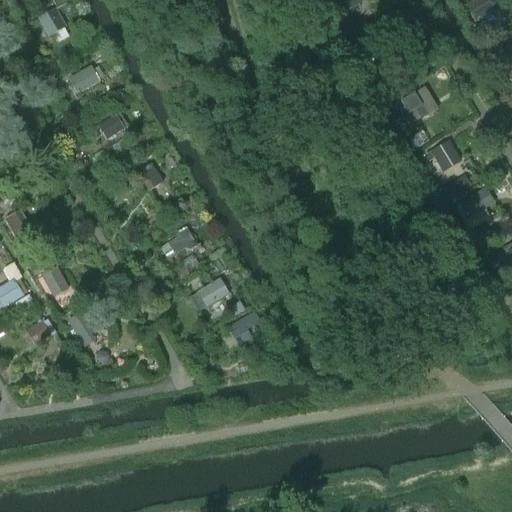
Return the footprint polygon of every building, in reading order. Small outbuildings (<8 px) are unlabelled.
[(365,0),(336,0),(344,13),(365,0)] [(498,7),(493,0),(476,0),(465,7),(474,22),(498,7)] [(64,27),(53,11),(38,20),(49,37),(64,27)] [(379,39),(365,48),(378,68),(391,60),(379,39)] [(511,56),(503,63),(511,76),(511,56)] [(99,83),(90,67),(67,80),(76,96),(99,83)] [(399,100),(407,114),(421,106),(412,92),(399,100)] [(124,129),(116,116),(97,128),(105,141),(124,129)] [(459,162),(448,143),(430,153),(442,172),(459,162)] [(161,183),(150,166),(136,174),(147,192),(161,183)] [(451,195),(471,187),(467,177),(447,185),(451,195)] [(463,223),(494,205),(485,190),(455,208),(463,223)] [(31,231),(20,214),(6,223),(17,240),(31,231)] [(169,249),(175,260),(185,254),(186,256),(188,254),(190,256),(198,251),(187,233),(179,238),(179,239),(177,241),(178,243),(169,249)] [(511,263),(511,244),(493,256),(502,270),(511,263)] [(68,290),(55,268),(40,277),(53,299),(68,290)] [(0,291),(0,299),(5,307),(22,297),(14,283),(0,291)] [(216,288),(198,299),(207,313),(225,302),(216,288)] [(70,330),(80,347),(94,338),(83,321),(70,330)] [(27,332),(36,345),(50,336),(42,323),(27,332)] [(237,327),(227,333),(237,351),(248,344),(237,327)]
